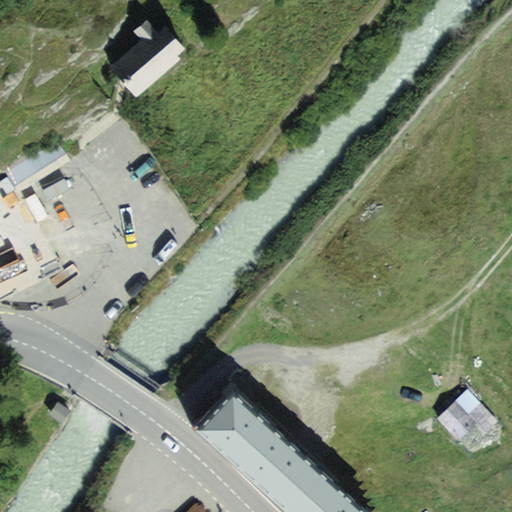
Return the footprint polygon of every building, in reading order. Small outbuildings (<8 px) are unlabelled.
[(133,91),(136,94),(182,56),(178,51),(185,45),(165,21),(157,27),(147,15),(132,27),(141,38),(110,64),(122,78),(133,91)] [(4,173),(13,187),(66,154),(57,139),(4,173)] [(374,511),(235,383),(196,425),(290,511),(374,511)] [(469,400),(448,418),(468,442),(489,425),(469,400)] [(56,401),(48,413),(60,421),(68,409),(56,401)]
